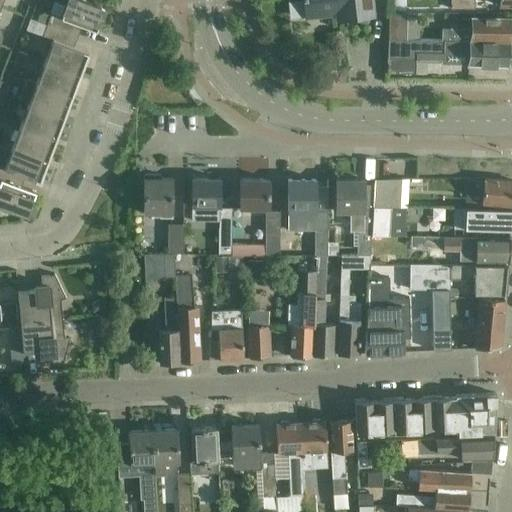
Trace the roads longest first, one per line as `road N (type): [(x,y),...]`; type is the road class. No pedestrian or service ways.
road 1 (residential): [(0,410),(33,395),(344,383),(370,372),(511,365)]
road 2 (residential): [(511,120),(315,120),(277,106),(249,88),(222,53),(206,0)]
road 3 (residential): [(0,255),(55,246),(66,232),(117,125),(149,0)]
